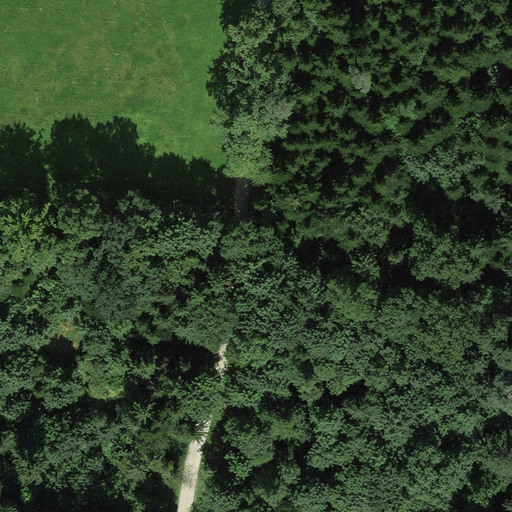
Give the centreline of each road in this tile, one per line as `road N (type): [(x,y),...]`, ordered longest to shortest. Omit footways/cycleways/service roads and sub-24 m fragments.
road 1 (track): [(185,511),(240,269),(261,0)]
road 2 (track): [(242,242),(437,293)]
